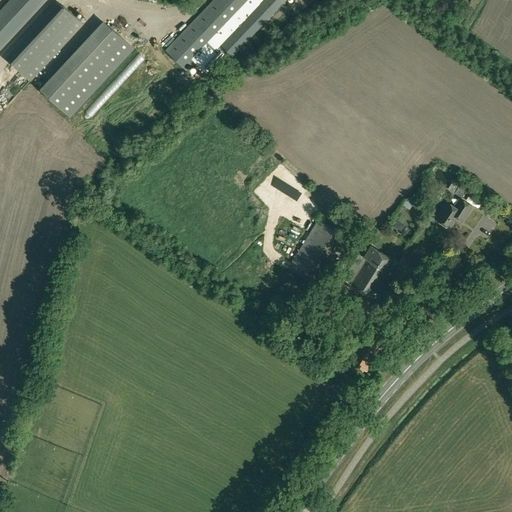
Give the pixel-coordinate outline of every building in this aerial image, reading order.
[(0,50),(46,1),(45,0),(9,0),(0,10),(0,50)] [(187,71),(254,0),(212,0),(165,50),(187,71)] [(263,0),(221,45),(233,56),(286,0),(263,0)] [(29,79),(82,23),(62,4),(10,61),(29,79)] [(135,49),(103,21),(39,89),(70,117),(135,49)] [(379,162),(297,88),(279,108),(361,182),(379,162)] [(457,190),(455,193),(462,198),(464,195),(457,190)] [(436,219),(450,228),(457,217),(463,221),(472,207),(460,199),(455,207),(447,203),(436,219)] [(345,235),(318,219),(292,263),(318,279),(345,235)] [(390,274),(397,262),(371,246),(364,258),(359,255),(344,279),(350,283),(349,284),(373,299),(389,274),(390,274)] [(349,314),(320,291),(310,305),(335,325),(338,327),(349,314)] [(369,372),(386,343),(364,330),(347,360),(369,372)]
